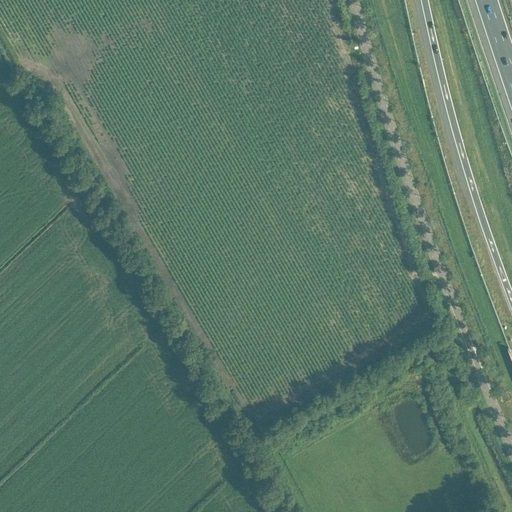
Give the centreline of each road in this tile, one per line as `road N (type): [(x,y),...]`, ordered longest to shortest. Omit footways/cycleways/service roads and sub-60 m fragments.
road 1 (unclassified): [(511,454),(431,260),(352,0)]
road 2 (motorway): [(424,0),(453,124),(511,299)]
